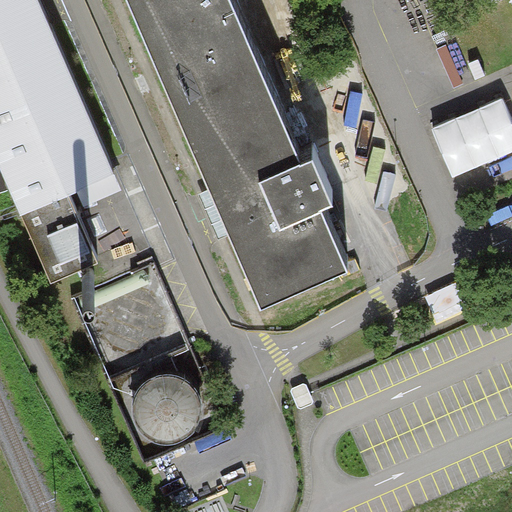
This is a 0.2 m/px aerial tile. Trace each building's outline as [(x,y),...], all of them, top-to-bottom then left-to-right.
[(99,252),(67,178),(110,159),(41,0),(0,0),(0,160),(52,273),(99,252)] [(225,189),(257,286),(354,255),(330,183),(338,180),(322,133),(295,142),(248,0),(142,0),(207,195),(225,189)] [(511,0),(501,0),(511,24),(511,0)] [(453,176),(511,152),(511,113),(503,93),(430,126),(453,176)] [(81,290),(139,452),(212,426),(188,359),(195,357),(161,262),(81,290)]
